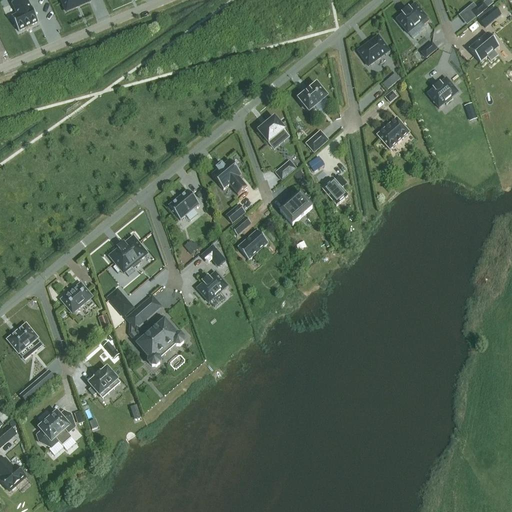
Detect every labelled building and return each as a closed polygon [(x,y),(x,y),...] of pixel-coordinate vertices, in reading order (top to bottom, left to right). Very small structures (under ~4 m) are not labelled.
[(17,16),(12,18),(19,33),(39,24),(32,9),(31,9),(26,0),(21,0),(12,5),(17,16)] [(88,0),(61,0),(66,13),(90,3),(88,0)] [(489,0),(488,0),(483,4),(487,10),(493,5),(489,0)] [(487,10),(483,4),(472,13),(476,18),(487,10)] [(409,11),(407,8),(401,13),(403,15),(396,21),(408,35),(422,24),(424,27),(430,22),(415,5),(409,11)] [(484,28),(499,15),(493,7),(477,20),(484,28)] [(488,37),(469,53),(480,67),(487,61),(491,65),(498,60),(494,55),(500,51),(488,37)] [(389,52),(378,38),(358,52),(369,67),(389,52)] [(426,59),(437,50),(432,45),(422,54),(426,59)] [(446,80),(440,85),(439,84),(433,89),(434,90),(427,95),(439,109),(445,104),(446,105),(452,100),(451,99),(458,93),(446,80)] [(387,82),(382,86),(388,91),(392,88),(387,82)] [(309,114),(327,99),(317,86),(299,101),(309,114)] [(385,99),(390,104),(397,99),(392,93),(385,99)] [(375,108),(380,115),(389,109),(383,101),(375,108)] [(269,145),(284,132),(275,120),(259,133),(269,145)] [(397,120),(377,137),(390,152),(410,134),(397,120)] [(307,146),(315,155),(329,143),(321,134),(307,146)] [(222,165),(216,170),(217,172),(211,177),(223,192),(230,187),(238,197),(247,189),(239,179),(242,176),(230,162),(224,167),(222,165)] [(276,175),(283,182),(296,171),(290,163),(276,175)] [(300,172),(293,177),(298,183),(305,178),(300,172)] [(337,208),(344,202),(348,198),(334,182),(323,192),(337,208)] [(189,192),(169,208),(181,222),(200,206),(189,192)] [(312,209),(300,195),(280,213),(292,227),(312,209)] [(233,226),(246,214),(239,206),(226,217),(233,226)] [(238,237),(251,225),(246,219),(232,231),(238,237)] [(249,262),(267,246),(268,245),(258,232),(238,250),(249,262)] [(119,251),(110,259),(124,275),(132,269),(134,271),(141,265),(140,263),(148,256),(133,239),(125,247),(124,246),(118,250),(119,251)] [(195,239),(186,246),(193,254),(202,247),(195,239)] [(212,247),(202,257),(208,264),(212,261),(219,255),(212,247)] [(218,260),(221,264),(227,259),(224,255),(218,260)] [(229,290),(217,276),(211,281),(210,281),(204,286),(205,286),(199,292),(211,306),(229,290)] [(62,302),(73,315),(92,299),(81,285),(62,302)] [(106,299),(115,309),(126,299),(117,290),(106,299)] [(153,299),(128,321),(131,325),(131,336),(134,340),(135,341),(140,337),(139,336),(137,334),(138,328),(161,308),(153,299)] [(102,328),(110,325),(106,316),(99,319),(102,328)] [(135,341),(134,344),(137,347),(138,347),(149,360),(149,364),(152,368),(156,368),(160,365),(160,361),(158,358),(173,344),(176,347),(180,347),(184,344),(184,340),(181,336),(177,336),(166,323),(166,322),(163,319),(160,319),(155,323),(156,327),(144,338),(143,337),(140,337),(135,341)] [(32,344),(38,351),(43,347),(26,326),(7,342),(19,356),(32,344)] [(109,344),(104,348),(114,360),(120,355),(109,344)] [(92,389),(89,392),(94,397),(97,394),(100,397),(118,381),(108,370),(101,375),(100,375),(95,379),(96,380),(89,386),(92,389)] [(37,382),(26,392),(33,399),(43,390),(37,382)] [(72,416),(65,412),(60,416),(58,413),(51,419),(49,416),(43,422),(44,424),(38,430),(41,433),(36,437),(39,444),(52,450),(60,444),(63,447),(72,439),(69,436),(77,429),(72,416)] [(78,425),(85,423),(81,412),(75,415),(78,425)] [(9,427),(0,434),(8,444),(16,436),(9,427)] [(13,470),(12,470),(5,461),(0,465),(0,474),(3,478),(0,481),(10,492),(25,479),(16,468),(13,470)]
